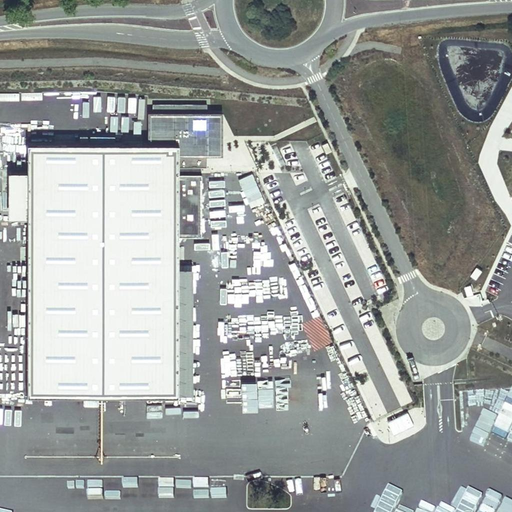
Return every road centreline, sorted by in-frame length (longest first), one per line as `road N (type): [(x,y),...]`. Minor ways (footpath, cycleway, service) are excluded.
road 1 (secondary): [(0,34),(85,30),(238,42)]
road 2 (secondary): [(209,0),(178,12),(105,11),(0,25)]
road 3 (secondary): [(318,44),(377,17),(511,4)]
